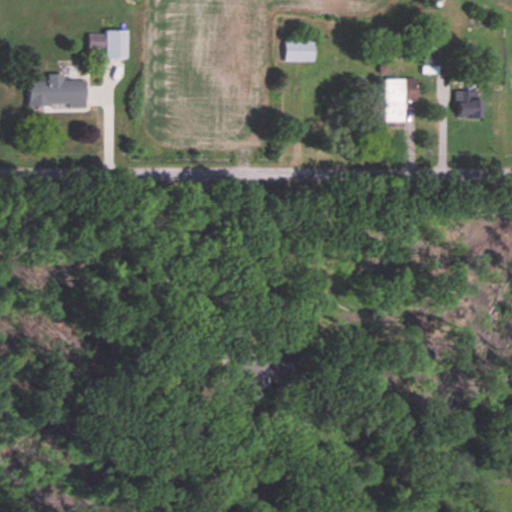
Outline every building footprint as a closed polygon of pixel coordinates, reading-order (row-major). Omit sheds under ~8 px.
[(125,31),(86,31),(86,49),(104,49),(104,58),(125,58),(125,31)] [(283,61),(313,61),(313,39),(283,39),(283,61)] [(437,74),(437,59),(421,59),(421,74),(437,74)] [(382,81),(383,123),(403,122),(402,100),(417,100),(417,80),(382,81)] [(27,106),(84,106),(84,81),(27,81),(27,106)] [(455,117),(481,117),(481,92),(455,92),(455,117)] [(263,388),(264,378),(273,379),(275,363),(236,359),(233,385),(263,388)]
